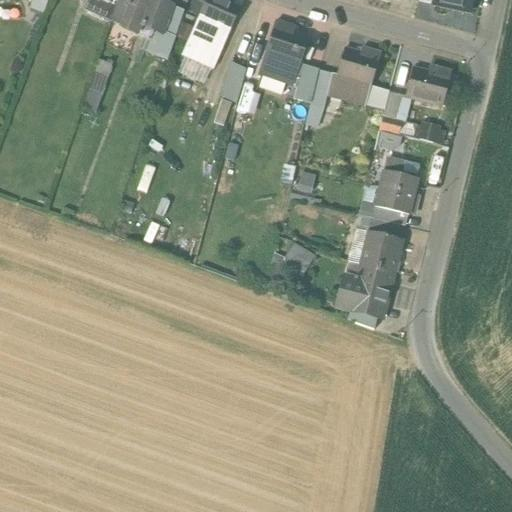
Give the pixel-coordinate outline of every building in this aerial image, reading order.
[(100,0),(99,3),(90,0),(89,0),(85,11),(110,22),(110,20),(117,0),(100,0)] [(117,0),(110,20),(120,25),(126,9),(124,9),(127,0),(117,0)] [(127,0),(124,9),(126,9),(120,25),(134,31),(136,27),(139,28),(141,24),(138,23),(140,19),(152,25),(163,0),(127,0)] [(229,0),(228,3),(221,0),(205,0),(186,47),(214,59),(238,4),(230,0),(229,0)] [(471,0),(433,0),(433,6),(469,13),(471,0)] [(167,7),(159,32),(150,29),(146,42),(138,39),(134,51),(164,61),(180,12),(167,7)] [(292,29),(274,22),(256,75),(276,82),(283,62),(296,66),(305,39),(290,34),(292,29)] [(379,56),(361,52),(359,57),(342,52),(335,81),(345,83),(340,101),(384,112),(388,94),(370,89),(379,56)] [(242,70),(228,64),(223,96),(237,102),(241,88),(242,70)] [(315,73),(302,69),(292,101),(311,106),(315,73)] [(450,75),(431,70),(430,76),(414,72),(406,100),(442,108),(450,75)] [(311,106),(306,124),(315,127),(319,112),(321,112),(330,78),(318,75),(311,106)] [(92,82),(88,92),(91,94),(84,109),(90,112),(101,86),(92,82)] [(402,97),(388,94),(384,112),(382,118),(383,118),(380,132),(399,137),(402,123),(395,122),(402,97)] [(443,134),(421,128),(418,141),(440,146),(443,134)] [(437,184),(442,158),(431,156),(426,182),(437,184)] [(297,185),(310,187),(312,174),(299,172),(297,185)] [(416,182),(382,175),(374,209),(407,217),(416,182)] [(399,243),(367,235),(366,236),(370,237),(366,252),(363,251),(359,267),(392,275),(399,243)] [(297,285),(309,251),(275,240),(264,274),(297,285)] [(392,275),(359,267),(355,282),(341,278),(334,309),(346,313),(374,320),(377,305),(384,307),(392,275)] [(374,320),(346,313),(344,322),(371,332),(374,320)]
